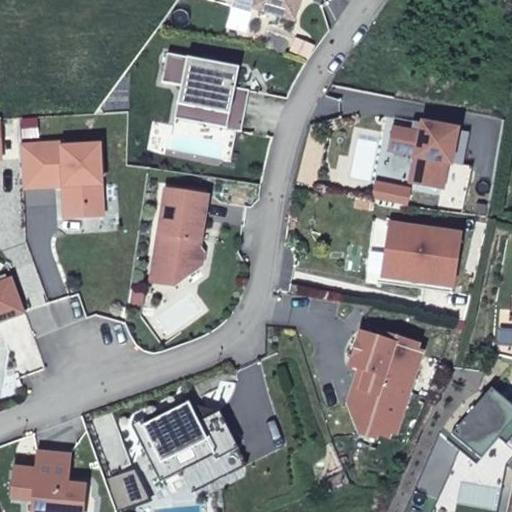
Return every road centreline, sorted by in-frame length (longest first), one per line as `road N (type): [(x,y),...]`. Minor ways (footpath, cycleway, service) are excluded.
road 1 (residential): [(0,424),(227,342),(258,287),(301,101),(371,0)]
road 2 (unknown): [(0,203),(81,395)]
road 3 (unknown): [(248,314),(306,320),(320,331),(331,396)]
